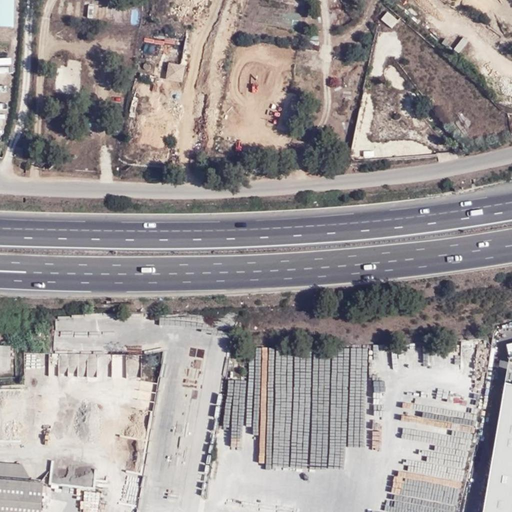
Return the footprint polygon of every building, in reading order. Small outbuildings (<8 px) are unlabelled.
[(12,0),(0,0),(0,27),(12,28),(12,0)] [(392,27),(398,19),(388,11),(381,19),(392,27)] [(80,72),(81,60),(70,59),(68,70),(80,72)] [(186,67),(169,64),(165,81),(183,85),(186,67)] [(295,132),(304,98),(290,94),(281,128),(295,132)] [(0,346),(0,366),(9,367),(10,346),(0,346)] [(255,357),(251,357),(251,410),(274,410),(274,347),(254,347),(255,357)] [(83,376),(83,363),(95,363),(95,354),(51,353),(51,376),(83,376)] [(511,511),(511,385),(505,384),(483,511),(511,511)] [(33,429),(33,444),(55,444),(55,435),(61,435),(61,423),(54,423),(54,426),(40,426),(40,408),(14,409),(14,421),(20,421),(20,429),(33,429)] [(0,511),(39,511),(42,482),(31,481),(22,464),(0,462),(0,511)] [(389,511),(404,511),(404,495),(389,495),(389,511)]
